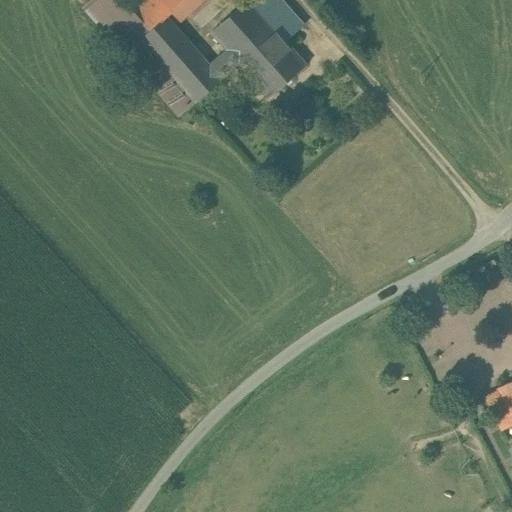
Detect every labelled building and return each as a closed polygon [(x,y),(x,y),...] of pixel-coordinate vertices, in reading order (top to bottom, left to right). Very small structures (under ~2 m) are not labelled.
[(206,66),(163,19),(167,15),(175,23),(187,11),(188,12),(200,0),(139,0),(126,12),(116,0),(87,0),(78,8),(127,63),(176,118),(218,80),(206,66)] [(292,16),(277,0),(244,0),(244,1),(279,39),(281,42),(294,31),(286,21),(292,16)] [(279,39),(244,1),(208,33),(224,50),(236,64),(243,72),(279,39)] [(279,39),(243,72),(266,97),(301,64),(281,42),(279,39)] [(224,50),(206,66),(218,80),(236,64),(224,50)] [(511,379),(497,387),(498,389),(510,413),(511,411),(511,379)] [(511,417),(510,413),(498,389),(485,396),(502,430),(511,424),(511,417)]
